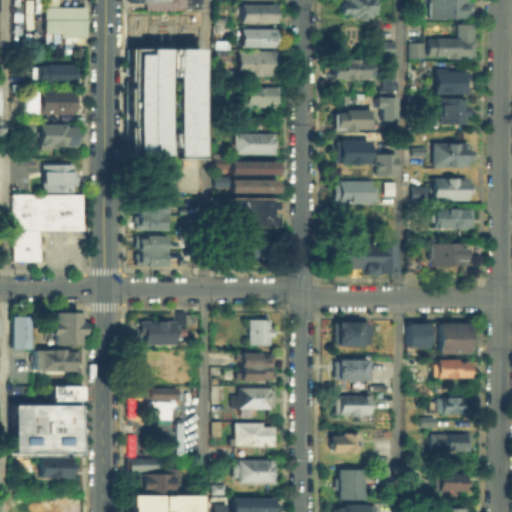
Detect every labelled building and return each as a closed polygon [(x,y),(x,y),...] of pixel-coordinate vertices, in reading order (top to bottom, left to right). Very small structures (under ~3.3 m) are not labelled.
[(143,0),(143,9),(172,9),(172,4),(172,0),(143,0)] [(336,0),(367,0),(367,13),(336,13),(336,0)] [(464,0),(464,15),(425,14),(425,0),(464,0)] [(269,2),(269,18),(239,18),(239,2),(269,2)] [(82,5),(82,36),(57,36),(57,32),(41,32),(41,5),(82,5)] [(210,22),(210,13),(223,13),(223,22),(210,22)] [(453,34),(453,23),(468,23),(468,53),(424,53),(424,34),(453,34)] [(237,43),(237,24),(270,25),(270,43),(237,43)] [(211,44),(211,35),(225,35),(225,44),(211,44)] [(389,39),(389,49),(369,49),(369,38),(389,39)] [(405,55),(405,38),(419,38),(419,55),(405,55)] [(227,39),(213,40),(213,48),(227,48),(227,39)] [(143,46),(142,64),(126,64),(126,46),(143,46)] [(126,71),(126,64),(142,64),(143,46),(199,46),(199,155),(142,155),(142,118),(142,86),(142,71),(126,71)] [(211,56),(211,47),(225,47),(225,56),(211,56)] [(235,73),(235,48),(271,48),(271,73),(235,73)] [(369,56),(369,74),(332,74),(332,56),(369,56)] [(35,66),(35,64),(42,64),(42,62),(72,62),(71,82),(35,82),(35,79),(28,79),(28,66),(35,66)] [(462,68),(462,90),(431,90),(431,68),(462,68)] [(142,86),(126,86),(126,71),(142,71),(142,86)] [(389,76),(389,116),(376,116),(376,76),(389,76)] [(234,81),(275,81),(275,103),(234,103),(234,81)] [(142,86),(142,118),(126,118),(126,86),(142,86)] [(37,88),(72,88),(71,112),(37,112),(37,88)] [(404,94),(418,94),(418,118),(404,118),(404,94)] [(462,96),(462,120),(436,120),(436,96),(462,96)] [(364,109),(364,126),(329,126),(329,109),(364,109)] [(142,155),(125,155),(126,118),(142,118),(142,155)] [(33,121),(62,121),(62,124),(70,124),(70,145),(45,145),(45,147),(33,147),(33,121)] [(229,130),(269,130),(269,151),(228,151),(229,130)] [(361,139),(361,159),(333,159),(334,139),(361,139)] [(464,141),(464,164),(428,164),(428,141),(464,141)] [(423,146),(408,146),(408,155),(423,155),(423,146)] [(370,150),(386,150),(386,160),(388,160),(388,168),(386,168),(386,171),(370,171),(370,150)] [(209,163),(209,155),(221,155),(221,163),(209,163)] [(225,156),(272,156),(272,169),(225,169),(225,156)] [(69,183),(68,190),(38,190),(38,162),(69,162),(69,168),(73,168),(73,183),(69,183)] [(208,182),(208,173),(222,173),(222,182),(208,182)] [(224,174),(271,174),(271,188),(224,188),(224,174)] [(135,192),(135,176),(173,176),(173,192),(135,192)] [(366,176),(366,185),(371,185),(371,194),(366,194),(366,200),(329,200),(329,176),(366,176)] [(459,197),(428,197),(428,177),(465,177),(465,190),(459,190),(459,197)] [(391,194),(391,181),(381,180),(381,194),(391,194)] [(420,185),(420,198),(407,198),(407,185),(420,185)] [(79,192),(78,229),(34,229),(34,260),(6,259),(7,192),(79,192)] [(224,196),(268,196),(267,224),(224,224),(224,196)] [(160,212),(134,212),(134,209),(132,209),(132,197),(164,197),(164,206),(166,206),(166,212),(160,212)] [(428,206),(467,206),(467,224),(428,224),(428,206)] [(134,212),(160,212),(160,217),(164,217),(164,227),(131,227),(132,214),(134,214),(134,212)] [(221,235),(230,235),(230,229),(261,229),(261,257),(220,257),(221,235)] [(161,249),(134,249),(134,246),(131,246),(131,234),(165,234),(165,244),(161,244),(161,249)] [(356,273),(356,265),(323,265),(323,237),(393,238),(393,273),(356,273)] [(458,238),(458,243),(463,243),(463,261),(425,261),(425,238),(458,238)] [(134,249),(161,249),(161,253),(165,253),(165,263),(131,263),(131,251),(134,251),(134,249)] [(74,328),(74,341),(49,341),(49,328),(46,328),(46,315),(49,315),(49,306),(75,306),(75,309),(79,309),(79,328),(74,328)] [(141,332),(136,332),(136,319),(174,319),(174,309),(182,309),(182,323),(174,323),(174,326),(183,326),(183,337),(174,337),(174,343),(141,343),(141,332)] [(7,312),(26,312),(26,332),(29,332),(29,345),(7,344),(7,312)] [(241,317),(265,317),(265,340),(241,340),(241,317)] [(356,317),(356,321),(362,321),(362,343),(330,343),(330,317),(356,317)] [(423,346),(402,346),(402,322),(423,322),(423,346)] [(467,322),(467,349),(433,349),(433,322),(467,322)] [(30,345),(47,345),(47,343),(60,343),(60,345),(71,345),(70,348),(75,348),(75,366),(67,366),(67,365),(35,365),(35,364),(30,363),(30,358),(27,358),(27,352),(30,352),(30,345)] [(235,352),(267,352),(267,375),(235,375),(235,352)] [(430,357),(462,358),(462,375),(430,375),(430,357)] [(360,358),(360,376),(328,376),(328,358),(360,358)] [(80,381),(80,397),(75,397),(59,397),(47,396),(47,381),(80,381)] [(140,398),(140,384),(173,384),(173,398),(140,398)] [(232,406),(226,406),(226,390),(232,390),(232,384),(268,384),(268,406),(232,406)] [(329,412),(329,393),(363,393),(363,412),(329,412)] [(75,415),(75,425),(59,424),(59,453),(36,452),(7,452),(7,396),(47,396),(59,397),(59,415),(75,415)] [(458,396),(458,410),(431,410),(432,396),(458,396)] [(59,397),(75,397),(75,415),(59,415),(59,397)] [(173,407),(172,400),(145,400),(145,418),(167,418),(167,407),(173,407)] [(429,415),(429,423),(416,423),(416,415),(429,415)] [(205,431),(205,417),(215,417),(215,431),(205,431)] [(179,452),(180,422),(173,421),(171,452),(179,452)] [(268,421),(268,442),(227,442),(227,421),(268,421)] [(59,453),(59,424),(75,425),(75,453),(68,453),(59,453)] [(426,431),(465,431),(465,447),(426,447),(426,431)] [(353,433),(353,449),(328,449),(328,433),(353,433)] [(374,452),(374,439),(386,439),(386,452),(374,452)] [(68,474),(68,453),(59,453),(36,452),(36,473),(68,474)] [(126,455),(126,469),(154,469),(154,455),(126,455)] [(268,457),(268,480),(229,480),(229,457),(268,457)] [(162,466),(177,466),(177,491),(135,490),(135,471),(162,471),(162,466)] [(357,468),(357,496),(332,496),(332,468),(357,468)] [(434,473),(459,473),(459,486),(434,486),(434,473)] [(207,482),(219,482),(219,490),(207,490),(207,482)] [(138,509),(122,509),(122,493),(138,493),(138,509)] [(138,511),(138,509),(138,493),(192,493),(192,511),(163,511),(164,509),(154,509),(154,511),(138,511)] [(272,511),(226,511),(226,496),(272,496),(272,511)] [(222,511),(210,511),(210,502),(223,502),(222,511)] [(327,511),(327,506),(336,506),(336,502),(368,503),(368,511),(327,511)]
